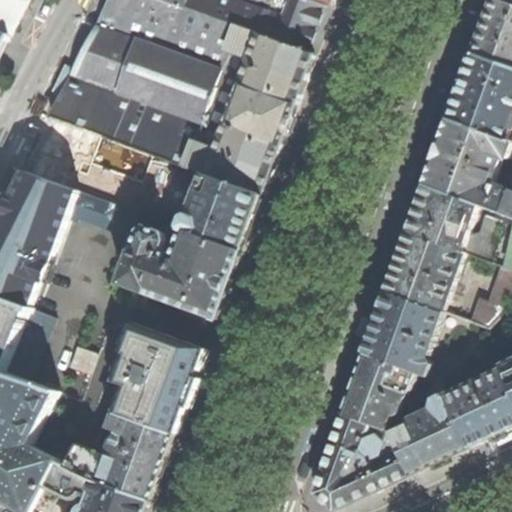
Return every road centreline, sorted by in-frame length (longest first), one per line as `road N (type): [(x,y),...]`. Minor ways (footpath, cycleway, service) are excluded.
road 1 (secondary): [(374,0),(186,511)]
road 2 (secondary): [(275,511),(460,0)]
road 3 (unclassified): [(0,154),(77,0)]
